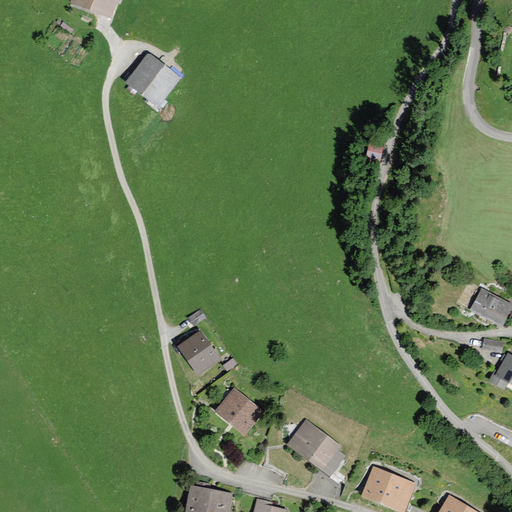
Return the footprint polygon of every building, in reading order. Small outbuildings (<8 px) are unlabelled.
[(121,0),(72,0),(72,2),(112,17),(117,3),(120,4),(121,0)] [(84,43),(52,21),(39,38),(71,61),(84,43)] [(179,78),(149,54),(127,82),(157,105),(179,78)] [(383,162),(386,146),(368,143),(365,159),(383,162)] [(511,305),(511,304),(483,289),(473,308),(502,324),(511,305)] [(200,333),(180,347),(198,372),(218,358),(200,333)] [(511,356),(509,354),(498,372),(496,371),(490,380),(505,388),(509,381),(511,382),(511,356)] [(261,412),(234,390),(218,412),(244,433),(261,412)] [(340,446),(307,421),(289,444),(310,460),(328,474),(343,455),(337,450),(340,446)] [(414,484),(374,469),(364,497),(404,511),(414,484)] [(193,481),(192,487),(187,511),(228,511),(232,494),(208,489),(209,484),(193,481)] [(475,511),(450,497),(440,511),(475,511)] [(272,503),(258,500),(255,511),(285,511),(286,510),(271,506),(272,503)]
